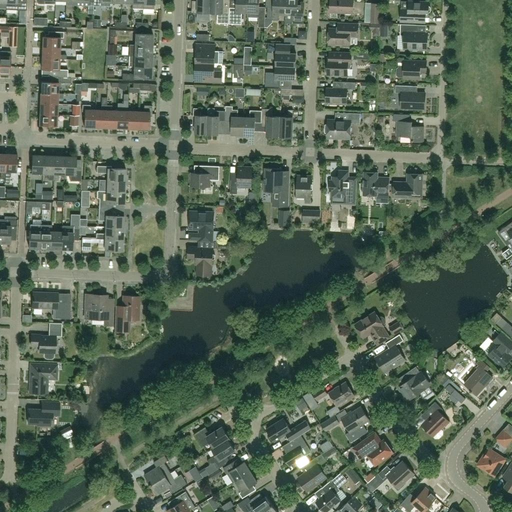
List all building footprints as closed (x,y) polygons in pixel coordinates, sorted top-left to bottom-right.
[(6,0),(6,3),(6,10),(26,11),(26,0),(6,0)] [(132,0),(132,3),(132,8),(143,9),(143,0),(132,0)] [(154,9),(154,0),(143,0),(143,9),(154,9)] [(198,14),(197,20),(210,21),(210,13),(210,0),(198,0),(198,1),(198,14)] [(210,0),(210,13),(218,13),(217,23),(229,24),(230,15),(230,8),(223,8),(223,0),(210,0)] [(248,13),(248,0),(236,0),(237,8),(230,8),(230,15),(229,24),(241,24),(242,12),(248,13)] [(259,0),(248,0),(248,13),(248,17),(259,18),(258,27),(265,27),(266,7),(259,7),(259,0)] [(279,14),(286,15),(286,0),(273,0),(274,8),(268,8),(267,20),(278,20),(279,14)] [(286,0),(286,15),(285,23),(303,24),(304,2),(298,2),(298,0),(286,0)] [(330,0),(330,12),(353,13),(353,0),(330,0)] [(428,16),(428,13),(430,11),(431,7),(429,5),(429,2),(409,1),(409,10),(401,9),(401,22),(425,23),(425,16),(428,16)] [(365,22),(371,22),(379,22),(380,4),(365,3),(365,22)] [(380,36),(380,24),(370,23),(370,30),(373,30),(373,36),(380,36)] [(350,36),(358,37),(358,25),(338,24),(338,30),(329,29),(329,44),(342,44),(342,46),(350,46),(350,36)] [(404,49),(407,49),(427,50),(428,33),(419,33),(417,31),(418,25),(401,24),(400,36),(404,36),(404,49)] [(16,47),(17,27),(9,27),(8,47),(16,47)] [(43,37),(42,48),(60,48),(60,37),(63,37),(63,32),(48,32),(48,37),(43,37)] [(135,34),(135,45),(153,46),(153,35),(135,34)] [(276,59),(276,66),(296,67),(296,54),(290,53),(291,44),(268,43),(268,59),(276,59)] [(196,63),(215,64),(223,64),(223,51),(215,51),(215,45),(197,44),(196,63)] [(130,56),(135,56),(152,56),(153,46),(135,45),(130,45),(130,56)] [(42,58),(60,59),(66,59),(66,55),(60,55),(60,48),(42,48),(42,58)] [(0,56),(0,73),(10,74),(11,52),(0,51),(0,56)] [(329,59),(328,58),(327,75),(347,76),(348,69),(350,69),(351,67),(352,52),(329,51),(329,59)] [(152,56),(135,56),(130,56),(129,66),(134,67),(152,67),(152,56)] [(42,69),(47,70),(47,76),(57,77),(71,77),(75,77),(75,74),(68,73),(68,71),(59,70),(60,59),(42,58),(42,69)] [(399,77),(404,78),(420,79),(420,73),(426,73),(427,61),(404,60),(404,67),(399,67),(397,69),(396,75),(399,77)] [(215,64),(196,63),(195,81),(222,82),(222,72),(214,72),(215,64)] [(235,64),(235,76),(243,77),(243,65),(235,64)] [(280,79),(295,80),(296,67),(276,66),(276,73),(266,72),(265,87),(279,87),(280,79)] [(134,78),(151,78),(152,67),(134,67),(134,74),(122,74),(122,80),(134,80),(134,78)] [(41,82),(41,93),(58,93),(58,87),(61,87),(61,83),(71,83),(71,77),(57,77),(57,82),(49,82),(41,82)] [(347,89),(355,90),(356,82),(343,82),(343,89),(327,88),(326,102),(337,103),(337,104),(346,105),(347,89)] [(396,93),(401,93),(401,108),(425,109),(425,93),(409,93),(409,86),(396,85),(396,93)] [(208,87),(198,86),(197,95),(207,95),(208,87)] [(40,104),(58,104),(58,98),(63,99),(63,94),(58,93),(41,93),(40,104)] [(117,111),(117,128),(127,129),(128,111),(128,100),(128,94),(124,94),(123,100),(123,104),(118,104),(117,111)] [(40,114),(57,115),(58,104),(40,104),(40,114)] [(96,110),(90,110),(90,105),(82,105),(82,112),(85,112),(84,127),(95,127),(96,110)] [(106,128),(106,110),(107,105),(101,105),(101,110),(96,110),(95,127),(106,128)] [(112,110),(112,105),(107,105),(106,110),(106,128),(117,128),(117,111),(112,110)] [(243,137),(244,117),(238,117),(238,110),(233,110),(233,106),(226,105),(226,111),(226,121),(232,121),(232,135),(237,135),(237,137),(243,137)] [(144,112),(139,111),(138,129),(149,129),(150,117),(152,117),(152,106),(144,106),(144,112)] [(207,134),(208,116),(201,115),(202,108),(194,108),(193,116),(196,116),(196,133),(207,134)] [(208,108),(208,116),(207,134),(219,134),(219,121),(226,121),(226,111),(215,111),(215,108),(208,108)] [(280,137),(280,117),(273,116),(273,109),(262,109),(262,111),(262,121),(268,122),(267,136),(280,137)] [(250,117),(244,117),(243,137),(249,137),(249,135),(255,136),(255,123),(262,123),(262,121),(262,111),(250,110),(250,117)] [(293,110),(288,110),(288,117),(280,117),(280,137),(292,137),(293,110)] [(139,111),(128,111),(127,129),(138,129),(139,111)] [(360,124),(360,114),(348,113),(348,120),(328,119),(328,124),(325,125),(325,132),(327,133),(327,138),(350,139),(351,123),(360,124)] [(39,125),(57,126),(57,115),(40,114),(39,125)] [(424,142),(424,126),(412,126),(412,122),(410,121),(410,115),(394,114),(393,121),(397,121),(397,136),(411,137),(411,141),(424,142)] [(6,154),(6,172),(11,172),(17,172),(17,154),(6,154)] [(43,174),(43,155),(32,155),(32,173),(43,174)] [(48,180),(53,180),(54,156),(43,155),(43,174),(48,174),(48,180)] [(59,174),(64,175),(65,156),(54,156),(53,180),(58,181),(59,174)] [(76,169),(76,157),(65,156),(64,175),(70,175),(70,181),(81,181),(82,169),(76,169)] [(107,180),(127,181),(128,175),(126,175),(126,169),(113,169),(113,167),(97,166),(97,173),(108,173),(107,180)] [(219,180),(220,166),(204,166),(203,173),(192,173),(191,186),(210,187),(210,180),(219,180)] [(252,168),(238,167),(238,180),(231,179),(230,193),(237,194),(238,190),(245,190),(245,187),(252,187),(252,168)] [(281,171),(281,169),(265,168),(264,191),(273,191),(273,206),(288,206),(289,171),(281,171)] [(339,177),(333,177),(333,181),(330,181),(330,191),(332,191),(332,203),(355,204),(356,188),(348,187),(349,171),(339,171),(339,177)] [(377,194),(389,194),(390,178),(378,178),(378,173),(364,172),(363,195),(377,196),(377,194)] [(421,198),(422,174),(408,174),(408,182),(394,182),(394,197),(421,198)] [(311,203),(312,176),(298,175),(297,197),(305,197),(305,203),(311,203)] [(99,179),(99,191),(107,191),(125,192),(125,185),(127,185),(127,181),(107,180),(99,179)] [(0,197),(8,198),(8,188),(0,188),(0,197)] [(100,208),(111,209),(112,209),(112,203),(124,203),(125,192),(107,191),(99,191),(98,191),(97,199),(100,199),(100,202),(100,208)] [(68,199),(66,206),(78,209),(80,202),(68,199)] [(35,207),(41,207),(42,202),(26,201),(26,213),(32,213),(32,207),(35,207)] [(99,208),(98,221),(106,221),(106,227),(126,228),(126,222),(124,222),(124,216),(111,216),(111,209),(100,208),(99,208)] [(279,224),(289,225),(290,211),(280,210),(279,224)] [(303,222),(320,223),(320,211),(304,210),(303,222)] [(190,229),(200,230),(199,240),(213,241),(213,230),(214,230),(214,212),(190,211),(190,229)] [(17,220),(0,219),(0,242),(10,243),(10,237),(16,238),(17,220)] [(511,221),(498,232),(510,248),(502,253),(507,259),(511,255),(511,221)] [(29,231),(29,248),(40,249),(41,225),(30,225),(30,231),(29,231)] [(52,225),(41,225),(40,249),(51,249),(51,231),(52,225)] [(62,226),(62,232),(61,249),(72,250),(73,240),(79,240),(79,228),(74,228),(74,226),(62,226)] [(96,233),(96,238),(100,238),(123,239),(123,232),(125,232),(126,228),(106,227),(105,234),(96,233)] [(51,249),(61,249),(62,232),(51,231),(51,249)] [(100,238),(96,238),(91,238),(82,238),(82,250),(91,250),(91,242),(99,243),(105,243),(105,250),(123,251),(123,239),(100,238)] [(213,254),(213,248),(198,248),(198,247),(189,246),(188,258),(197,258),(197,265),(197,274),(211,275),(212,265),(213,265),(213,259),(215,259),(215,255),(213,254)] [(55,309),(55,318),(70,319),(71,303),(57,302),(58,293),(33,292),(32,308),(55,309)] [(86,294),(85,318),(92,319),(105,319),(105,324),(105,325),(112,325),(113,308),(106,308),(107,299),(107,295),(86,294)] [(116,305),(115,331),(129,332),(130,320),(139,320),(140,296),(123,296),(123,306),(116,305)] [(375,312),(355,324),(363,338),(371,333),(378,344),(389,337),(382,326),(383,325),(385,324),(385,323),(385,321),(385,319),(383,318),(381,317),(379,318),(375,312)] [(511,326),(507,322),(502,317),(496,323),(511,337),(511,326)] [(389,328),(393,335),(404,328),(399,321),(389,328)] [(39,353),(44,353),(44,356),(45,358),(46,359),(52,359),(54,359),(54,357),(55,353),(56,336),(61,337),(62,329),(49,329),(49,336),(40,336),(40,335),(31,334),(31,346),(39,346),(39,353)] [(511,341),(501,331),(499,334),(493,341),(484,350),(489,354),(502,367),(511,357),(507,353),(511,347),(511,341)] [(396,345),(404,340),(400,334),(386,343),(389,349),(376,358),(385,372),(405,360),(396,345)] [(379,352),(386,347),(383,342),(375,347),(379,352)] [(30,363),(30,371),(29,393),(47,394),(48,379),(57,380),(58,364),(30,363)] [(416,366),(401,377),(405,382),(398,387),(407,401),(429,385),(416,366)] [(477,395),(493,377),(480,366),(464,384),(477,395)] [(338,406),(354,396),(346,382),(329,393),(338,406)] [(317,400),(327,394),(323,387),(313,393),(317,400)] [(52,415),(59,415),(59,402),(42,402),(42,410),(28,409),(28,424),(37,424),(37,425),(50,426),(51,419),(52,419),(52,415)] [(441,429),(449,421),(440,412),(443,410),(435,402),(424,412),(428,416),(428,419),(422,425),(423,426),(423,428),(425,430),(427,430),(433,436),(435,438),(439,438),(442,434),(442,431),(441,429)] [(354,430),(358,437),(367,432),(362,424),(370,420),(361,406),(342,419),(350,432),(354,430)] [(326,431),(340,422),(335,416),(321,424),(326,431)] [(284,419),(267,429),(274,441),(286,433),(290,440),(302,433),(302,434),(311,428),(306,421),(291,430),(284,419)] [(228,439),(230,438),(223,427),(210,435),(205,427),(194,434),(202,447),(210,442),(214,447),(212,449),(228,439)] [(505,447),(511,438),(511,436),(504,430),(496,439),(505,447)] [(384,440),(382,442),(375,433),(353,448),(360,458),(367,454),(375,465),(393,452),(392,451),(393,449),(390,445),(388,445),(384,440)] [(284,456),(290,466),(310,453),(311,451),(301,435),(282,446),(287,454),(284,456)] [(235,450),(228,439),(212,449),(216,455),(207,460),(210,465),(205,468),(209,474),(219,468),(226,464),(222,458),(235,450)] [(324,451),(327,457),(339,451),(336,445),(324,451)] [(477,465),(494,476),(505,459),(488,448),(477,465)] [(308,462),(312,468),(298,478),(307,491),(327,477),(319,467),(327,461),(322,454),(308,462)] [(157,467),(145,475),(151,485),(171,473),(165,463),(168,461),(165,455),(154,462),(157,467)] [(245,461),(243,462),(240,457),(223,468),(233,483),(236,481),(251,472),(245,461)] [(398,488),(414,473),(403,461),(392,471),(387,465),(378,474),(383,479),(387,476),(398,488)] [(511,462),(503,477),(508,480),(504,486),(511,491),(511,462)] [(183,469),(190,484),(204,478),(198,465),(192,468),(190,466),(183,469)] [(219,468),(209,474),(212,479),(222,473),(219,468)] [(370,481),(377,474),(373,470),(366,477),(370,481)] [(251,472),(236,481),(242,491),(239,493),(242,498),(249,494),(246,489),(257,482),(251,472)] [(341,472),(322,488),(326,493),(316,502),(324,511),(326,511),(340,500),(336,494),(340,490),(338,487),(347,480),(341,472)] [(175,479),(171,473),(151,485),(157,495),(169,488),(173,493),(187,484),(181,474),(175,479)] [(409,511),(415,506),(422,511),(423,511),(436,498),(431,493),(431,492),(426,487),(416,498),(410,493),(401,504),(409,511)] [(196,507),(192,501),(186,491),(171,501),(174,506),(167,511),(187,511),(190,510),(196,507)] [(241,508),(243,511),(263,511),(273,505),(273,504),(272,504),(266,496),(254,505),(251,500),(241,508)] [(353,496),(339,510),(340,511),(354,511),(355,511),(362,505),(353,496)]
